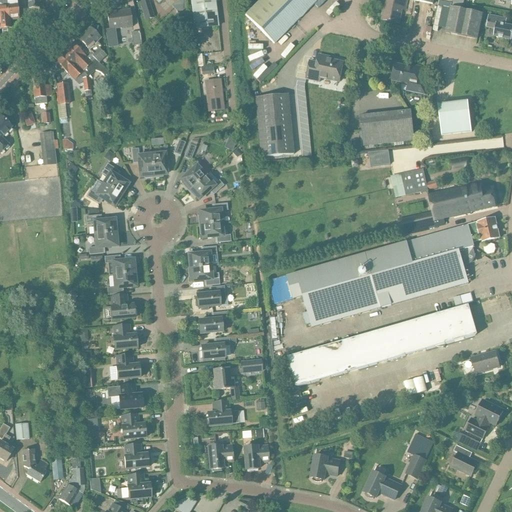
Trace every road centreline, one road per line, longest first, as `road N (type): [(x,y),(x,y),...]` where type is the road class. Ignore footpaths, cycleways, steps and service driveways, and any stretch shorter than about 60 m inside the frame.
road 1 (residential): [(346,511),(176,480),(172,333),(161,324),(156,235)]
road 2 (unknown): [(511,277),(302,343)]
road 3 (residential): [(511,66),(359,32),(351,16),(361,0)]
road 4 (unknown): [(511,329),(338,387)]
